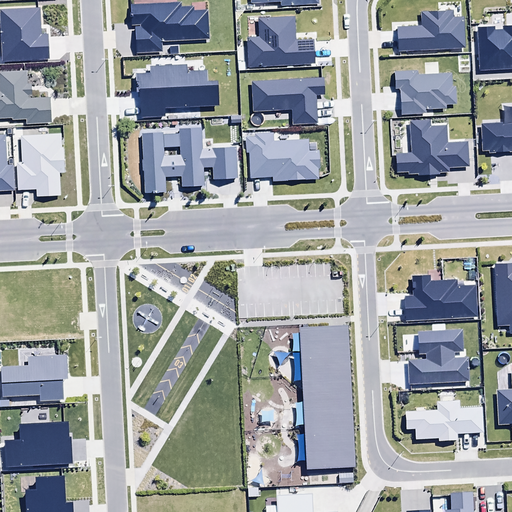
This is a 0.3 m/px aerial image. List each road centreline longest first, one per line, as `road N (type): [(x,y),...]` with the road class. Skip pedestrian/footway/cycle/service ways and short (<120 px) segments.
road 1 (residential): [(511,467),(413,472),(384,463),(374,433),(364,231)]
road 2 (residential): [(116,511),(102,244)]
road 3 (residential): [(101,226),(365,212)]
road 4 (residential): [(364,231),(102,244)]
road 5 (residential): [(101,226),(90,0)]
road 6 (residential): [(365,212),(357,0)]
road 7 (residential): [(511,223),(364,231)]
road 8 (residential): [(365,212),(511,205)]
